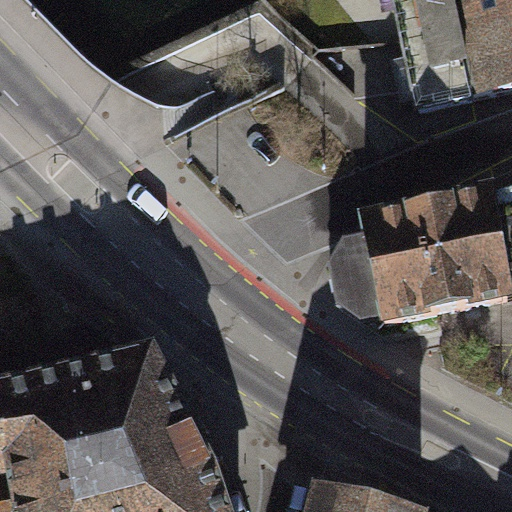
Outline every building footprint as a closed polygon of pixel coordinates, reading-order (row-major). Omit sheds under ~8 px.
[(462,34),(454,0),(391,0),(418,121),(477,108),(462,34)] [(511,0),(454,0),(462,34),(511,24),(511,0)] [(511,24),(462,34),(477,108),(511,100),(511,24)] [(491,206),(368,233),(370,242),(350,246),(333,272),(339,308),(365,324),(387,319),(392,339),(511,312),(511,304),(509,291),(511,290),(511,224),(496,228),(491,206)] [(237,511),(225,469),(160,367),(7,398),(29,487),(19,489),(22,511),(237,511)] [(29,487),(7,398),(0,399),(0,493),(19,489),(29,487)]
